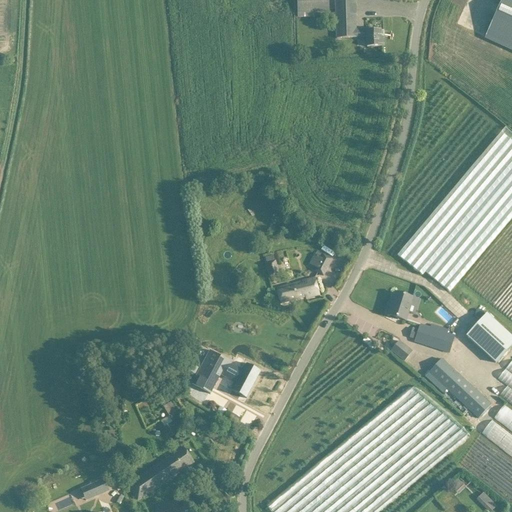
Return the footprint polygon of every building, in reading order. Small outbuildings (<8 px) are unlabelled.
[(297,0),(298,14),(298,18),(304,18),(315,17),(315,13),(330,13),(329,0),(297,0)] [(335,0),(337,38),(357,38),(367,37),(367,47),(383,47),(383,38),(380,38),(380,31),(376,31),(376,29),(367,29),(367,32),(357,32),(357,30),(356,30),(355,0),(335,0)] [(511,0),(502,0),(485,37),(511,49),(511,0)] [(276,260),(266,263),(269,275),(279,273),(276,260)] [(316,264),(313,271),(315,271),(323,276),(327,270),(316,264)] [(276,288),(280,304),(305,298),(306,299),(320,295),(315,278),(276,288)] [(389,315),(398,318),(405,320),(410,306),(418,309),(420,301),(396,293),(389,315)] [(511,345),(511,337),(487,314),(466,337),(495,363),(511,345)] [(416,338),(415,341),(449,352),(455,335),(447,333),(448,330),(431,325),(430,327),(420,324),(418,331),(413,329),(410,337),(416,338)] [(365,338),(362,341),(372,349),(375,346),(375,345),(365,337),(365,338)] [(399,342),(391,351),(395,354),(403,344),(399,342)] [(199,380),(196,386),(211,394),(225,367),(206,356),(195,378),(199,380)] [(441,359),(425,377),(443,393),(459,375),(441,359)] [(511,360),(498,379),(511,389),(507,393),(511,396),(511,360)] [(232,391),(246,398),(261,372),(247,364),(232,391)] [(174,424),(169,416),(177,412),(170,402),(163,407),(169,416),(160,422),(164,427),(163,428),(169,438),(176,434),(172,425),(174,424)] [(493,419),(511,433),(511,411),(504,406),(493,419)] [(226,411),(221,407),(218,412),(223,415),(226,411)] [(480,436),(511,459),(511,437),(490,422),(480,436)] [(128,486),(132,492),(138,501),(194,463),(184,447),(166,459),(128,486)] [(80,489),(86,501),(109,491),(104,479),(80,489)] [(490,511),(497,506),(472,480),(464,487),(487,511),(490,511)] [(48,510),(66,507),(64,496),(46,499),(48,510)] [(179,508),(177,501),(154,506),(155,511),(186,511),(185,507),(179,508)]
